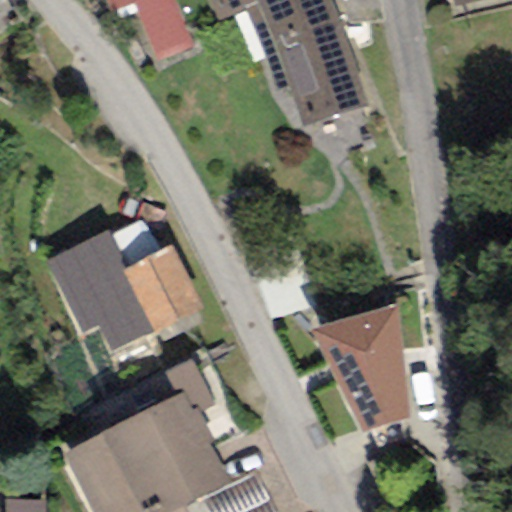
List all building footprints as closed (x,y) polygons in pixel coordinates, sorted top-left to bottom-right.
[(171,0),(104,0),(109,12),(133,3),(156,61),(192,46),(171,0)] [(206,0),(215,20),(243,10),(276,90),(286,87),(302,125),(365,106),(325,0),(206,0)] [(451,0),(453,9),(495,0),(451,0)] [(120,273),(160,253),(140,213),(40,263),(77,338),(97,329),(110,354),(151,333),(120,273)] [(201,309),(165,247),(160,253),(120,273),(151,333),(201,309)] [(395,308),(311,327),(357,432),(408,418),(395,308)] [(178,398),(64,452),(91,511),(178,511),(200,502),(232,487),(197,413),(212,406),(190,360),(166,372),(178,398)] [(273,511),(255,476),(232,487),(200,502),(205,511),(273,511)]
